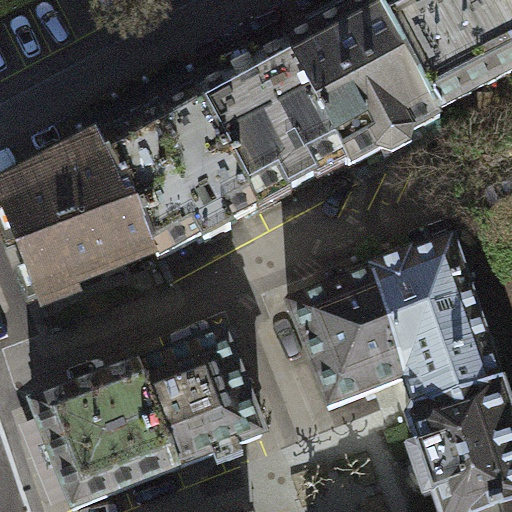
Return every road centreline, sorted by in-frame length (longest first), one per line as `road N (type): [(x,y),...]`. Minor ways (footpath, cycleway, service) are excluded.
road 1 (residential): [(0,367),(224,276),(428,179)]
road 2 (residential): [(0,140),(257,0)]
